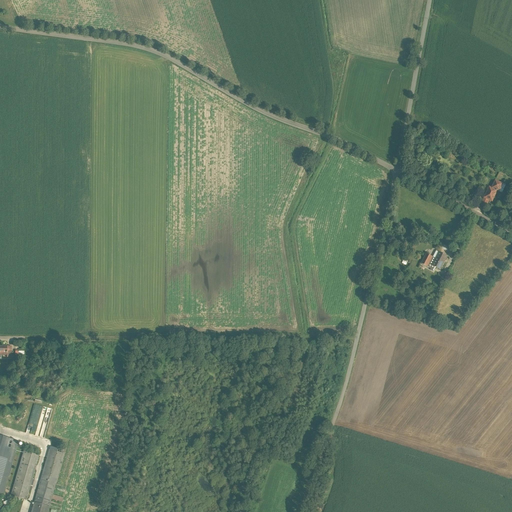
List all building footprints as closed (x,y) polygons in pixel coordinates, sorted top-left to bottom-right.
[(502,194),(505,185),(495,180),(491,188),(489,187),(480,205),(485,208),(488,201),(492,203),(496,195),(497,195),(498,192),(501,194),(502,194)] [(443,245),(440,249),(448,253),(451,249),(443,245)] [(434,268),(440,270),(447,257),(438,252),(436,251),(432,257),(426,254),(421,264),(431,269),(430,270),(432,272),(433,271),(434,269),(434,268)] [(6,357),(11,357),(11,346),(0,346),(0,359),(1,360),(1,356),(6,356),(6,357)] [(43,420),(46,407),(33,404),(26,434),(44,438),(48,421),(43,420)] [(18,441),(0,436),(0,492),(3,494),(18,441)] [(57,449),(49,447),(30,511),(47,511),(64,454),(62,453),(63,451),(61,450),(60,453),(57,452),(57,449)] [(39,455),(23,451),(10,496),(18,498),(17,500),(20,501),(20,499),(26,501),(39,455)]
